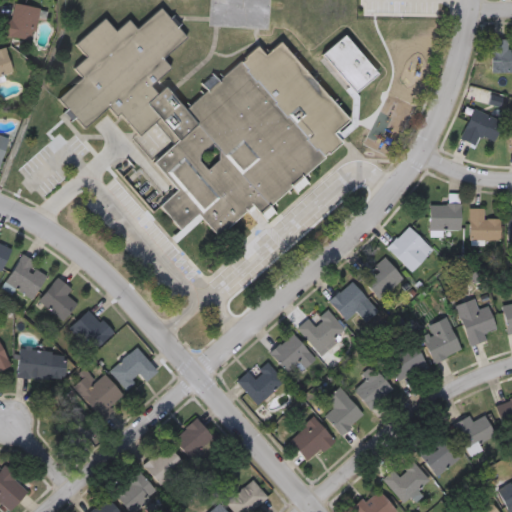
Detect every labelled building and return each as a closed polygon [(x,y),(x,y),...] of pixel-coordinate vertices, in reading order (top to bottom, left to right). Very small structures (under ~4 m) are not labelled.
[(38,6),(33,38),(5,34),(10,2),(38,6)] [(309,182),(297,192),(290,185),(268,205),(274,212),(265,219),(259,212),(253,205),(218,236),(198,213),(179,229),(158,205),(176,189),(152,161),(173,142),(154,120),(137,136),(108,103),(82,126),(57,98),(80,76),(71,66),(85,54),(74,41),(101,17),(112,29),(124,18),(132,26),(156,4),(185,37),(160,59),(168,67),(149,84),(156,92),(165,84),(186,107),(257,44),(265,53),(279,41),(349,120),(335,132),(342,139),(302,174),(309,182)] [(381,46),(393,61),(423,36),(411,21),(381,46)] [(353,91),(321,53),(343,34),(375,73),(353,91)] [(511,72),(490,72),(490,39),(506,39),(506,50),(511,50),(511,72)] [(0,74),(0,48),(5,47),(12,71),(0,74)] [(493,140),(478,134),(474,145),(459,139),(471,109),(501,121),(493,140)] [(11,138),(0,135),(0,165),(4,166),(11,138)] [(459,194),(459,230),(428,230),(428,204),(447,204),(447,194),(459,194)] [(499,218),(499,240),(468,240),(468,208),(482,207),(482,218),(499,218)] [(385,247),(407,225),(431,249),(409,271),(385,247)] [(0,268),(0,242),(10,247),(0,268)] [(31,298),(4,282),(21,253),(35,262),(34,264),(47,272),(31,298)] [(401,278),(376,298),(357,273),(383,254),(401,278)] [(70,289),(65,296),(75,303),(61,321),(36,302),(55,277),(70,289)] [(328,299),(351,281),(367,301),(344,319),(328,299)] [(484,339),(468,344),(454,304),(473,297),(477,309),(487,305),(495,327),(481,332),(484,339)] [(511,330),(505,332),(501,303),(511,301),(511,330)] [(66,329),(87,308),(111,332),(90,353),(66,329)] [(311,324),(326,310),(343,328),(317,352),(295,327),(306,317),(311,324)] [(459,349),(432,361),(420,335),(428,331),(425,324),(445,316),(459,349)] [(313,358),(290,377),(268,352),(291,332),(313,358)] [(0,340),(0,369),(12,364),(0,340)] [(425,364),(396,380),(384,356),(413,341),(425,364)] [(156,370),(145,381),(137,374),(123,388),(107,373),(133,347),(156,370)] [(15,377),(18,348),(50,351),(47,380),(15,377)] [(235,383),(258,357),(281,378),(258,404),(235,383)] [(360,373),(372,363),(392,389),(367,407),(352,388),(364,379),(360,373)] [(121,394),(99,414),(80,394),(102,374),(121,394)] [(332,407),(324,398),(337,386),(362,413),(340,434),(322,415),(332,407)] [(511,426),(504,430),(493,403),(511,395),(511,426)] [(95,430),(74,450),(48,422),(69,402),(95,430)] [(494,432),(467,449),(451,424),(467,413),(471,418),(480,412),(494,432)] [(332,437),(308,461),(287,440),(310,416),(332,437)] [(212,437),(190,459),(171,440),(193,418),(212,437)] [(434,475),(416,451),(442,432),(460,456),(434,475)] [(141,465),(166,445),(183,466),(159,486),(141,465)] [(397,475),(404,469),(400,465),(409,457),(428,480),(402,502),(381,478),(392,469),(397,475)] [(132,511),(131,511),(111,492),(134,469),(154,490),(132,511)] [(511,511),(509,511),(497,488),(511,479),(511,511)] [(249,511),(232,511),(224,503),(250,480),(266,497),(249,511)] [(376,486),(396,509),(392,511),(353,511),(350,508),(376,486)] [(461,511),(484,494),(499,511),(461,511)] [(119,511),(88,511),(104,497),(119,511)]
